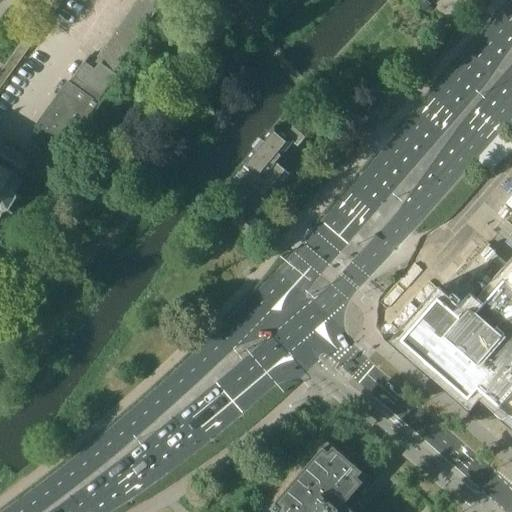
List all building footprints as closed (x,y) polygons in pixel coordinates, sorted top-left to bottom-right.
[(153,24),(165,8),(170,0),(139,0),(133,10),(153,24)] [(424,12),(431,6),(426,0),(416,0),(414,2),(424,12)] [(104,92),(103,91),(89,81),(97,71),(85,62),(73,78),(86,87),(82,93),(74,87),(63,101),(59,98),(38,125),(59,142),(52,151),(58,156),(66,146),(67,147),(97,104),(96,103),(104,92)] [(101,66),(97,71),(89,81),(103,91),(115,76),(101,66)] [(283,132),(275,126),(244,163),(252,170),(242,182),(266,202),(289,173),(277,163),(293,143),(298,147),(309,134),(294,121),(283,132)] [(0,220),(5,212),(9,210),(9,211),(11,210),(11,208),(17,199),(18,199),(19,196),(18,197),(17,192),(31,169),(26,167),(30,160),(1,143),(0,145),(0,220)] [(233,200),(222,214),(249,238),(261,224),(233,200)] [(511,272),(478,312),(474,308),(469,309),(461,317),(440,299),(403,341),(470,399),(480,388),(501,406),(501,408),(511,416),(511,272)] [(354,511),(345,504),(369,477),(329,442),(270,509),(273,511),(354,511)]
